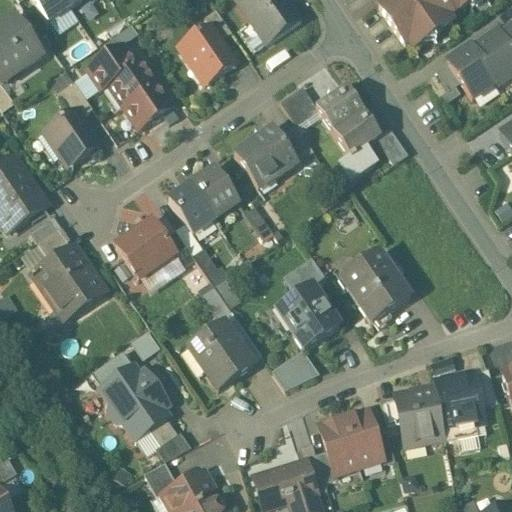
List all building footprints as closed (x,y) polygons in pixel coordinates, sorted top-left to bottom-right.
[(91,0),(20,0),(46,35),(93,2),(91,0)] [(300,24),(283,0),(237,0),(235,2),(266,47),(300,24)] [(391,0),(377,10),(404,49),(408,46),(412,52),(451,25),(447,20),(458,13),(458,12),(476,0),(391,0)] [(231,36),(215,13),(203,21),(209,29),(210,29),(220,44),(231,36)] [(13,21),(0,29),(0,88),(40,60),(13,21)] [(209,29),(178,51),(190,69),(196,65),(210,85),(236,67),(235,66),(232,68),(221,52),(224,50),(220,44),(210,29),(209,29)] [(511,31),(499,40),(496,37),(472,54),(470,50),(446,67),(471,104),(494,89),(496,92),(511,81),(511,31)] [(171,112),(136,61),(131,64),(121,49),(111,56),(109,54),(98,62),(100,64),(86,73),(100,94),(107,90),(128,121),(134,122),(141,132),(151,126),(152,128),(163,120),(161,118),(171,112)] [(91,113),(73,87),(56,98),(69,119),(75,115),(79,121),(91,113)] [(0,114),(1,116),(13,108),(0,89),(0,114)] [(315,111),(314,112),(317,116),(332,136),(363,115),(345,90),(315,111)] [(302,91),(279,106),(294,128),(295,131),(317,116),(314,112),(315,111),(302,91)] [(69,119),(47,134),(61,155),(60,161),(67,171),(99,149),(79,121),(75,115),(69,119)] [(363,115),(332,136),(348,161),(349,162),(364,151),(375,143),(380,140),(379,139),(363,115)] [(295,131),(294,128),(283,135),(302,163),(313,156),(295,131)] [(511,130),(500,139),(511,157),(511,130)] [(272,132),(233,159),(257,194),(296,167),(272,132)] [(407,159),(389,133),(379,139),(380,140),(375,143),(392,169),(407,159)] [(364,151),(349,162),(348,161),(337,168),(349,185),(375,167),(364,151)] [(12,161),(0,169),(0,225),(7,236),(44,211),(26,186),(28,184),(12,161)] [(237,207),(213,172),(190,188),(214,223),(237,207)] [(214,223),(190,188),(167,204),(191,239),(214,223)] [(272,237),(254,210),(243,218),(261,244),(272,237)] [(52,220),(29,236),(37,248),(61,232),(52,220)] [(151,225),(115,250),(126,266),(125,267),(138,285),(174,261),(175,260),(163,242),(151,225)] [(61,232),(37,248),(45,260),(69,244),(61,232)] [(191,259),(174,235),(163,242),(175,260),(174,261),(182,273),(194,264),(191,259)] [(69,251),(31,277),(44,296),(49,293),(68,321),(105,296),(93,279),(90,282),(69,251)] [(217,274),(202,251),(191,259),(194,264),(206,281),(217,274)] [(377,256),(343,279),(350,289),(346,292),(371,328),(409,302),(377,256)] [(311,262),(295,273),(304,288),(311,283),(316,291),(326,284),(311,262)] [(310,290),(274,314),(302,355),(303,355),(338,331),(310,290)] [(213,291),(201,300),(218,325),(230,317),(213,291)] [(222,328),(187,352),(217,395),(252,371),(222,328)] [(302,355),(271,376),(284,394),(318,378),(303,355),(302,355)] [(115,358),(87,377),(99,394),(126,375),(115,358)] [(450,361),(430,368),(434,379),(454,372),(450,361)] [(139,378),(133,370),(126,375),(99,394),(107,407),(106,415),(115,428),(123,429),(134,445),(148,435),(165,424),(168,421),(163,413),(162,401),(150,383),(139,378)] [(511,370),(503,373),(504,377),(501,378),(509,403),(508,403),(511,413),(511,370)] [(487,373),(473,378),(480,412),(496,408),(487,373)] [(471,378),(433,386),(433,385),(432,385),(433,392),(442,434),(474,428),(481,426),(481,427),(483,427),(480,412),(473,378),(473,377),(471,377),(471,378)] [(433,392),(422,394),(418,390),(408,399),(395,401),(394,400),(393,400),(398,425),(402,446),(421,443),(428,447),(444,444),(442,434),(433,392)] [(394,402),(380,404),(380,403),(379,403),(385,428),(398,425),(394,402)] [(366,416),(319,431),(326,455),(334,480),(335,479),(380,465),(381,465),(374,440),(366,416)] [(165,424),(148,435),(160,452),(176,440),(165,424)] [(474,428),(442,434),(444,444),(444,446),(476,440),(474,428)] [(385,437),(374,440),(381,465),(380,465),(381,469),(394,465),(385,437)] [(160,452),(155,455),(163,467),(164,467),(190,453),(180,438),(160,452)] [(315,459),(312,448),(299,452),(303,467),(306,466),(315,499),(326,495),(324,487),(315,459)] [(326,455),(315,459),(324,487),(337,483),(335,479),(334,480),(326,455)] [(6,461),(0,464),(0,486),(16,478),(6,461)] [(303,467),(252,483),(261,509),(286,501),(289,511),(317,511),(314,499),(315,499),(306,466),(303,467)] [(163,467),(143,479),(149,490),(170,478),(164,467),(163,467)] [(176,489),(160,497),(161,499),(168,511),(188,511),(216,497),(216,496),(214,497),(202,475),(176,489)] [(170,478),(149,490),(155,502),(161,499),(160,497),(176,489),(170,478)] [(224,511),(216,497),(188,511),(224,511)]
